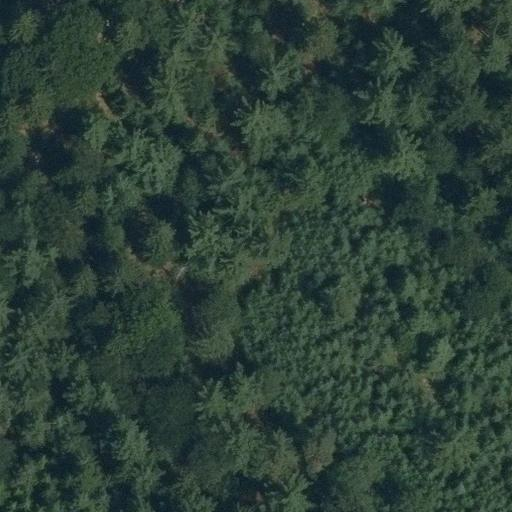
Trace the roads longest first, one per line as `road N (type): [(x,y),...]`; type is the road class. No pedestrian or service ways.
road 1 (track): [(210,511),(0,83)]
road 2 (track): [(146,7),(0,83)]
